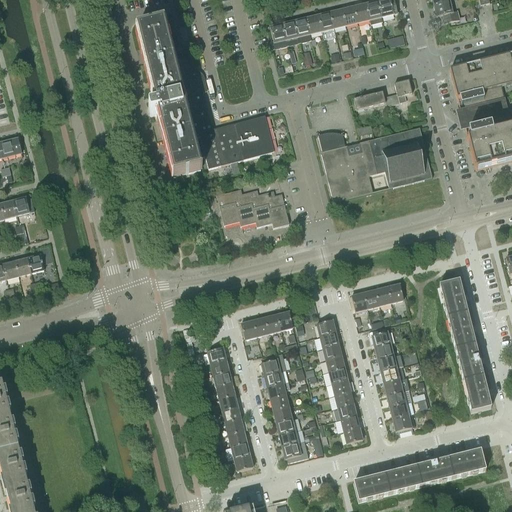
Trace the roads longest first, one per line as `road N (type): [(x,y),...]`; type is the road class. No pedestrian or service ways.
road 1 (tertiary): [(46,0),(118,295)]
road 2 (tertiary): [(139,290),(67,0)]
road 3 (residential): [(215,283),(464,221)]
road 4 (residential): [(381,454),(344,306),(323,312)]
road 5 (residential): [(272,481),(236,338),(212,339)]
road 6 (residential): [(504,382),(464,221)]
road 7 (residential): [(464,221),(425,63)]
road 8 (residential): [(262,102),(221,112),(190,0)]
road 9 (residential): [(292,95),(425,63)]
road 10 (residential): [(381,454),(511,422)]
road 11 (residential): [(322,216),(292,95)]
